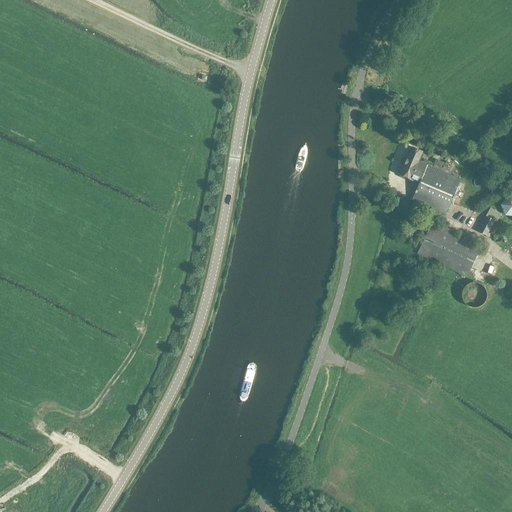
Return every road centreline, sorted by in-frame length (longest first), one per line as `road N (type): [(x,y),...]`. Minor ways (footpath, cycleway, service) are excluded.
road 1 (tertiary): [(105,511),(196,341),(272,0)]
road 2 (unclassified): [(257,511),(276,481),(341,300),(352,243),(358,96),(368,54),(398,0)]
road 3 (track): [(250,74),(92,0)]
road 4 (track): [(472,368),(426,397),(322,356)]
